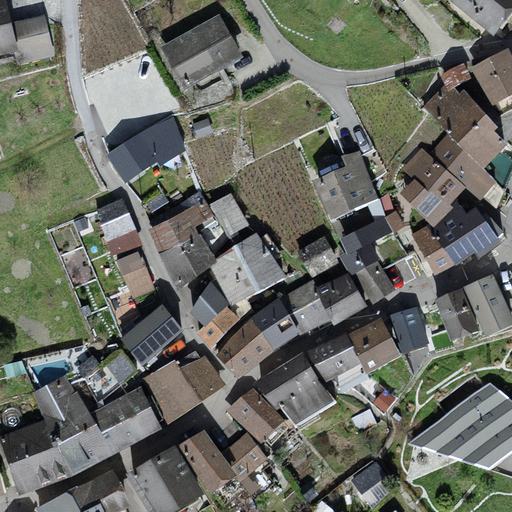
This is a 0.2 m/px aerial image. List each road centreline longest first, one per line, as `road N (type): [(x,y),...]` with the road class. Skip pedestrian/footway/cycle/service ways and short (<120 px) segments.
road 1 (residential): [(238,388),(194,331),(128,197),(102,166),(68,30),(71,0)]
road 2 (residential): [(511,46),(351,79),(315,74),(293,61),(249,0)]
road 3 (residential): [(497,257),(311,340),(238,388)]
road 4 (residential): [(238,388),(118,464)]
